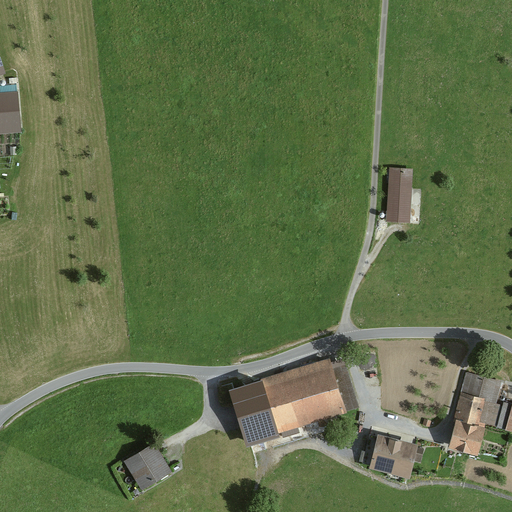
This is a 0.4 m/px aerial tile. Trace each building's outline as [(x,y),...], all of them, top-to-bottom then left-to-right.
[(19,99),(0,100),(0,146),(23,145),(19,99)] [(413,171),(391,169),(388,221),(410,223),(413,171)] [(229,383),(247,440),(360,404),(344,355),(331,359),(330,354),(263,376),(262,372),(229,383)] [(454,419),(460,421),(485,428),(486,423),(492,425),(503,386),(467,375),(454,419)] [(460,421),(453,446),(483,455),(490,429),(485,428),(460,421)] [(417,439),(377,429),(369,464),(409,473),(417,439)] [(157,445),(127,462),(144,490),(173,473),(157,445)]
